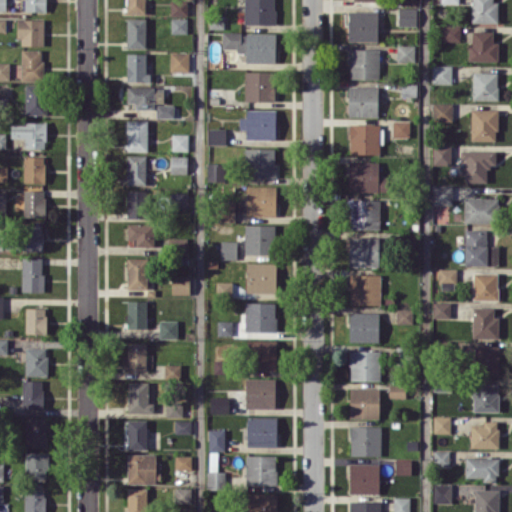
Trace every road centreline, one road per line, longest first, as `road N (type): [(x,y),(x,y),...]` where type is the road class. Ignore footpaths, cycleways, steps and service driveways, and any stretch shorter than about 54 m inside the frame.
road 1 (residential): [(315,0),(314,511)]
road 2 (residential): [(88,0),(88,511)]
